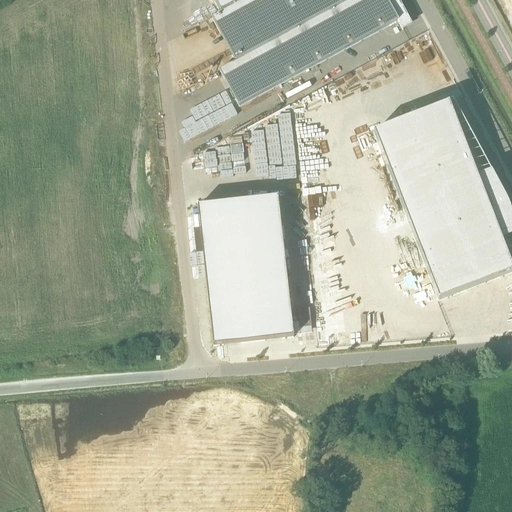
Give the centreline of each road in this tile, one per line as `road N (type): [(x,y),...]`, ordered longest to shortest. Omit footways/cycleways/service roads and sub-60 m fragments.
road 1 (unclassified): [(195,375),(156,0)]
road 2 (unknown): [(403,95),(367,117),(358,153),(412,290),(426,307),(467,328),(477,349)]
road 3 (tertiary): [(195,375),(511,346)]
road 4 (tertiary): [(0,391),(195,375)]
road 5 (unclassified): [(422,0),(511,165)]
